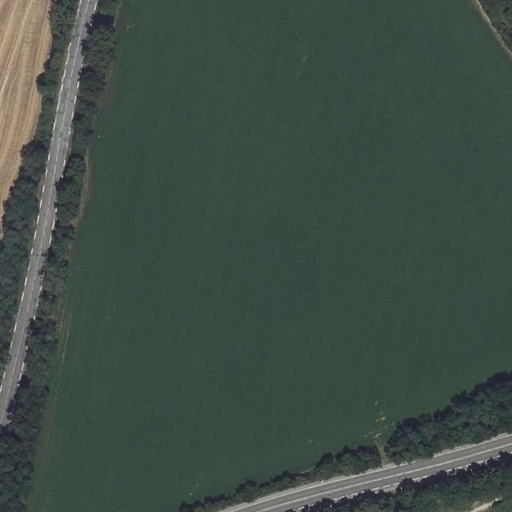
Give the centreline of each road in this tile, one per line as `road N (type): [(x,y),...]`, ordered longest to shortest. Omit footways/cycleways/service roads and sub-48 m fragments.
road 1 (unclassified): [(0,425),(89,0)]
road 2 (residential): [(259,511),(511,442)]
